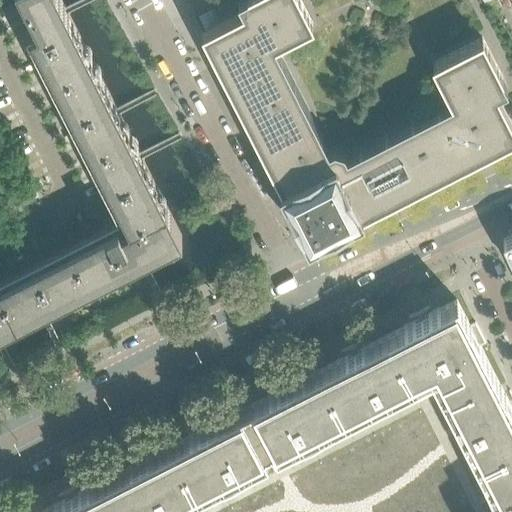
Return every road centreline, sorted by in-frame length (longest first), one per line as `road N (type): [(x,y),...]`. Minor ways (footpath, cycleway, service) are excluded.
road 1 (secondary): [(0,466),(309,309)]
road 2 (secondary): [(293,279),(0,429)]
road 3 (residential): [(293,279),(143,0)]
road 4 (secondary): [(511,179),(293,279)]
road 5 (secondary): [(309,309),(464,230)]
